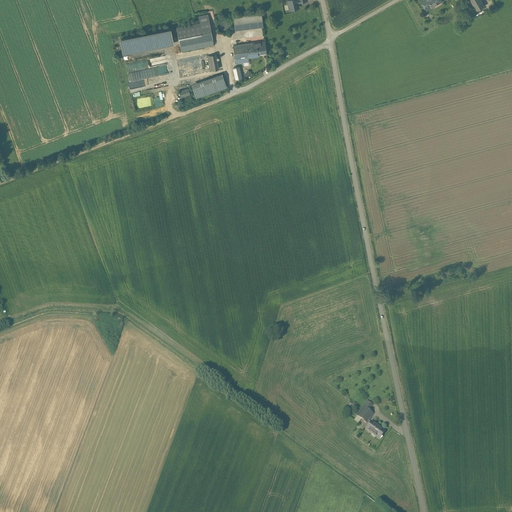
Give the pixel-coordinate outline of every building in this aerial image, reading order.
[(297,0),(288,0),(287,0),(289,10),(297,8),(297,7),(296,4),(297,3),(298,3),(297,0)] [(422,0),(428,9),(432,7),(436,5),(437,4),(436,3),(440,1),(441,2),(440,0),(422,0)] [(470,0),(477,11),(485,6),(481,0),(470,0)] [(233,17),(235,30),(263,26),(261,13),(233,17)] [(217,27),(218,29),(220,32),(222,33),(225,33),(228,32),(230,30),(231,28),(231,25),(230,22),(228,20),(226,19),(223,19),(220,20),(218,22),(217,24),(217,27)] [(209,21),(177,28),(177,31),(180,45),(213,39),(209,21)] [(170,29),(121,39),(124,54),(173,44),(170,29)] [(213,39),(180,45),(181,51),(214,45),(213,39)] [(265,41),(257,42),(258,56),(259,56),(258,53),(266,52),(266,54),(267,54),(265,41)] [(257,42),(233,45),(235,58),(243,57),(249,57),(258,56),(257,42)] [(216,55),(207,57),(210,70),(218,69),(216,55)] [(239,66),(233,68),(236,80),(242,78),(239,66)] [(221,73),(192,84),(197,97),(226,87),(221,73)] [(368,410),(363,406),(356,415),(366,423),(373,414),(368,410)] [(366,429),(376,436),(381,429),(371,422),(366,429)] [(376,436),(379,439),(385,432),(381,429),(376,436)]
